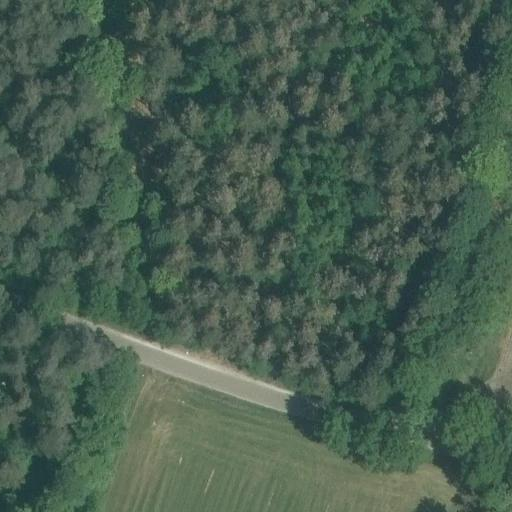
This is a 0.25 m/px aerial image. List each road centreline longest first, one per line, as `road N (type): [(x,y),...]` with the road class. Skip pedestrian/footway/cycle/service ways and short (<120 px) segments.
road 1 (unclassified): [(511,454),(268,395),(0,300)]
road 2 (track): [(464,296),(511,148)]
road 3 (track): [(422,435),(464,296)]
